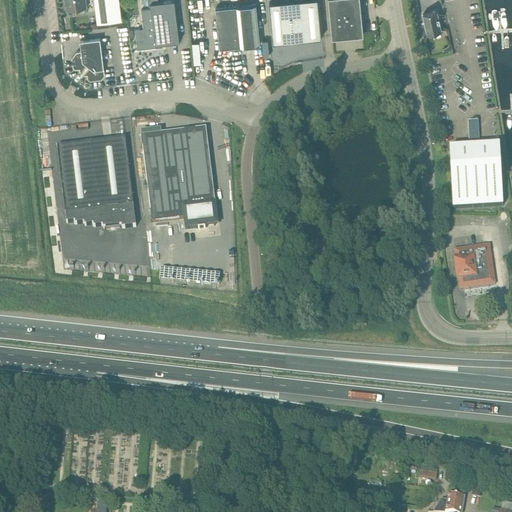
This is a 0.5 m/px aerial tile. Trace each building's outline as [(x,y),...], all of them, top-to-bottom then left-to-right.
[(85,0),(68,0),(69,2),(66,3),(67,10),(68,10),(69,16),(76,15),(76,9),(87,8),(85,0)] [(118,0),(93,0),(96,22),(121,19),(118,0)] [(149,0),(150,3),(151,9),(141,10),(143,28),(135,29),(137,49),(156,47),(156,48),(163,47),(163,44),(179,42),(174,0),(172,0),(158,2),(157,0),(149,0)] [(317,0),(297,0),(269,3),(273,43),(321,39),(317,0)] [(328,0),(332,37),(359,35),(362,31),(359,0),(328,0)] [(216,9),(219,39),(220,49),(260,45),(256,5),(216,9)] [(427,34),(442,31),(437,11),(423,14),(427,34)] [(100,39),(90,40),(80,41),(81,51),(76,52),(72,57),(73,67),(76,69),(80,68),(80,72),(84,75),(87,74),(88,79),(90,80),(102,79),(105,75),(104,69),(100,39)] [(449,47),(442,50),(445,56),(452,52),(449,47)] [(473,116),(464,117),(466,134),(475,133),(473,116)] [(206,222),(217,220),(214,193),(203,194),(196,130),(141,136),(152,222),(185,218),(186,230),(207,227),(206,222)] [(51,146),(61,146),(61,134),(51,135),(51,146)] [(136,227),(127,149),(125,139),(57,147),(66,224),(75,223),(76,225),(85,224),(85,226),(94,225),(94,228),(103,226),(103,229),(122,227),(122,229),(136,227)] [(502,155),(452,154),(450,214),(500,215),(502,155)] [(489,245),(464,249),(454,250),(455,254),(456,254),(457,260),(454,260),(457,280),(458,280),(460,290),(495,285),(493,275),(489,245)] [(419,470),(418,477),(427,478),(428,471),(419,470)] [(480,494),(482,487),(475,486),(473,493),(480,494)] [(442,500),(434,511),(462,511),(465,497),(464,497),(449,495),(447,502),(442,500)] [(106,511),(107,504),(107,502),(98,501),(97,511),(106,511)]
